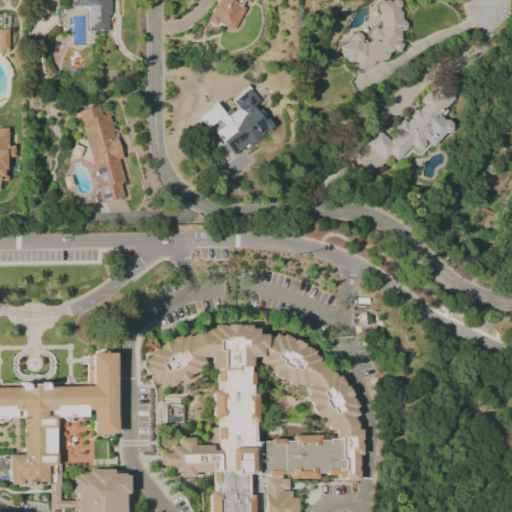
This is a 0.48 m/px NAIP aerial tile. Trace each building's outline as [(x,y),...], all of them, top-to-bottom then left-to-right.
[(69,0),(70,7),(86,7),(87,31),(109,31),(108,0),(69,0)] [(216,0),(205,22),(215,27),(217,23),(233,31),(244,8),(242,7),(246,0),(216,0)] [(354,71),(365,71),(392,52),(400,51),(399,32),(405,28),(405,20),(401,15),(399,0),(386,0),(383,0),(378,4),(380,27),(368,28),(369,41),(365,41),(359,33),(339,47),(339,51),(354,71)] [(0,49),(8,49),(8,29),(0,29),(0,49)] [(455,98),(438,85),(434,88),(405,123),(401,120),(394,129),(396,133),(390,141),(378,131),(366,145),(383,158),(388,155),(396,161),(402,153),(409,149),(418,156),(428,144),(433,147),(441,137),(454,128),(451,123),(441,115),(455,98)] [(233,158),(272,126),(254,105),(259,101),(247,86),(227,102),(231,106),(223,113),(215,103),(198,116),(233,158)] [(123,198),(120,183),(124,182),(118,158),(120,158),(110,113),(101,115),(99,106),(79,111),(100,203),(123,198)] [(7,128),(0,127),(0,181),(7,181),(7,157),(13,157),(13,145),(7,145),(7,128)] [(359,475),(356,419),(319,347),(254,332),(250,324),(204,326),(142,359),(158,390),(208,363),(217,380),(209,417),(217,419),(217,427),(209,427),(210,446),(176,438),(172,453),(158,453),(159,466),(170,466),(175,475),(209,474),(210,511),(296,511),(296,499),(289,497),(288,479),(290,479),(359,475)] [(0,418),(22,418),(22,455),(7,455),(7,480),(9,480),(9,484),(21,484),(21,480),(22,480),(23,485),(28,485),(28,489),(41,489),(41,485),(46,485),(46,482),(48,482),(49,509),(59,509),(58,508),(71,508),(71,511),(122,511),(122,494),(126,493),(126,476),(122,476),(122,474),(111,474),(111,469),(87,470),(87,474),(75,474),(75,476),(71,476),(72,494),(75,494),(76,501),(58,501),(59,454),(57,454),(58,424),(61,419),(64,421),(69,422),(74,422),(78,419),(79,417),(85,416),(85,410),(90,410),(91,434),(115,433),(113,353),(89,354),(90,386),(47,387),(47,381),(39,381),(39,383),(27,383),(27,382),(20,382),(20,387),(0,387),(0,418)]
